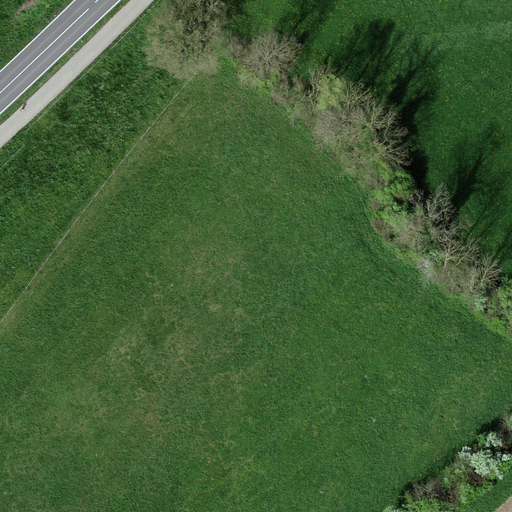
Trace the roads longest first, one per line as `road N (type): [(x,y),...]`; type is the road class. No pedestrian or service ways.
road 1 (track): [(0,135),(140,0)]
road 2 (primary): [(0,93),(97,0)]
